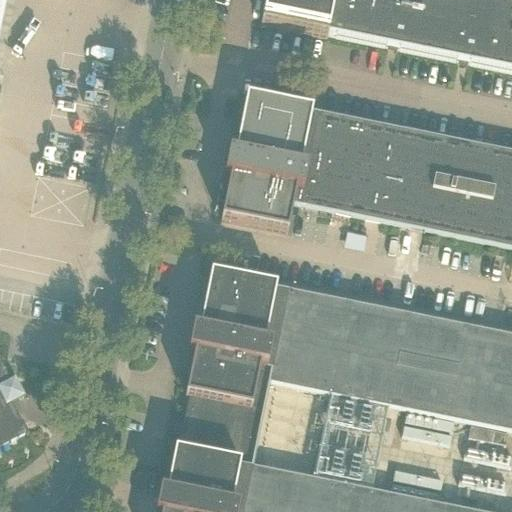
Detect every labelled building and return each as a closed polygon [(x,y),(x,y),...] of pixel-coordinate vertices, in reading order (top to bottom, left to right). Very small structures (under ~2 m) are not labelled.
[(511,0),(511,1),(511,5),(487,0),(265,0),(260,27),(326,41),(327,38),(395,52),(394,56),(395,56),(396,52),(466,66),(465,70),(466,70),(467,67),(511,75),(511,0)] [(292,209),(349,221),(511,253),(511,156),(311,116),(311,115),(245,101),(233,162),(236,163),(233,179),(223,178),(223,180),(229,181),(220,224),(286,237),(292,209)] [(452,511),(252,471),(269,388),(511,437),(511,340),(290,296),(290,295),(275,292),(275,291),(227,281),(209,278),(197,338),(200,339),(197,356),(187,354),(187,356),(193,357),(184,400),(188,401),(187,406),(177,455),(174,454),(165,498),(164,501),(167,501),(164,511),(452,511)] [(0,448),(26,435),(11,406),(24,399),(13,379),(9,381),(0,365),(0,448)] [(470,430),(467,441),(504,449),(506,438),(470,430)] [(456,499),(454,511),(459,511),(491,511),(493,507),(456,499)]
